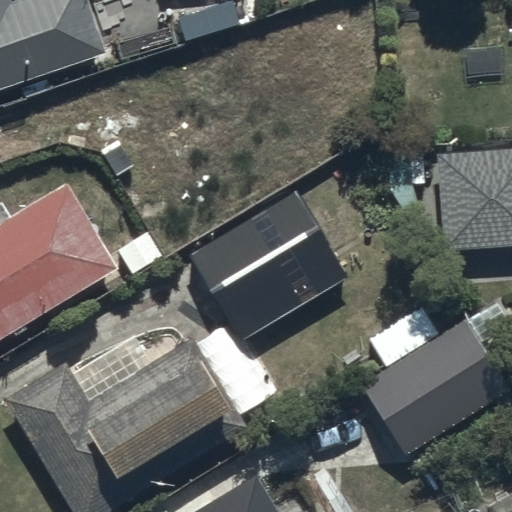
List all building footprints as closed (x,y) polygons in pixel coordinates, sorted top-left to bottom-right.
[(0,0),(0,89),(101,56),(82,0),(22,0),(8,5),(6,0),(0,0)] [(98,84),(125,164),(253,122),(227,45),(206,52),(203,43),(109,75),(110,80),(98,84)] [(437,232),(438,252),(511,247),(511,151),(434,156),(435,165),(428,165),(431,232),(437,232)] [(0,337),(115,271),(65,185),(0,222),(0,337)] [(188,256),(230,325),(312,276),(270,207),(188,256)] [(381,361),(371,368),(421,445),(511,386),(511,320),(501,303),(467,325),(463,318),(438,334),(421,308),(368,342),(381,361)] [(131,337),(69,377),(61,365),(1,405),(70,511),(112,511),(242,428),(186,341),(149,365),(131,337)] [(191,511),(275,511),(252,475),(191,511)]
